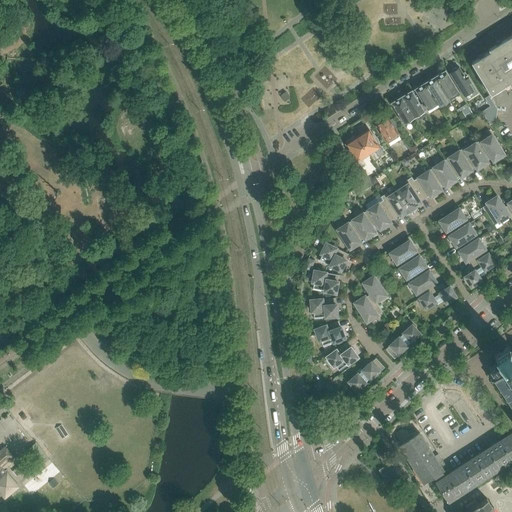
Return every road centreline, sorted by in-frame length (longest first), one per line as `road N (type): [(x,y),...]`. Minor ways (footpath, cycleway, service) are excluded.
road 1 (secondary): [(228,129),(290,481)]
road 2 (residential): [(249,176),(500,9)]
road 3 (secondary): [(302,468),(249,176)]
road 4 (residential): [(418,220),(367,253),(350,282),(354,324),(391,365)]
road 5 (secondary): [(228,129),(160,0)]
